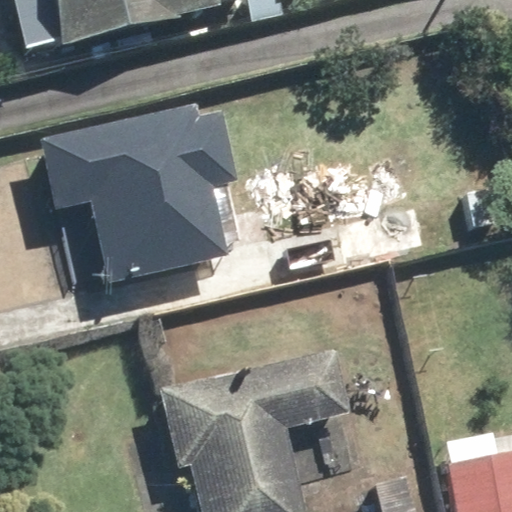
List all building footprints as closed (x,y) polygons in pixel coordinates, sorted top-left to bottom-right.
[(5,0),(19,64),(214,23),(211,9),(235,4),(234,0),(5,0)] [(185,114),(31,151),(47,220),(79,212),(99,295),(216,267),(199,198),(225,192),(208,123),(188,128),(185,114)] [(289,243),(297,274),(372,255),(364,224),(289,243)] [(325,359),(153,399),(171,477),(181,475),(189,511),(302,511),(285,438),(341,425),(325,359)] [(511,511),(511,455),(440,471),(449,511),(511,511)] [(407,511),(401,480),(365,488),(370,511),(407,511)]
